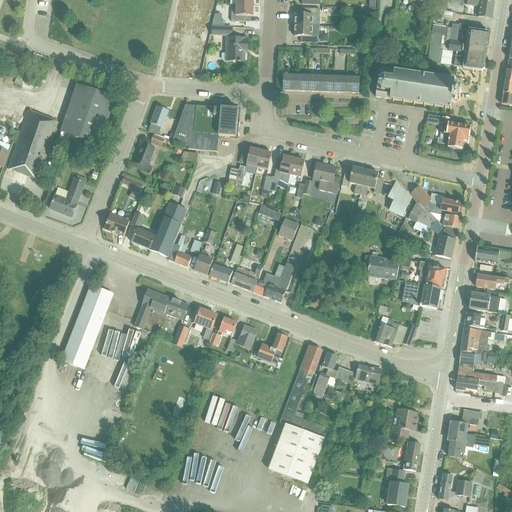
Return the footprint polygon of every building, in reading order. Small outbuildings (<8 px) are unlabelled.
[(190,0),(189,5),(207,10),(209,0),(190,0)] [(435,0),(435,10),(446,11),(447,0),(435,0)] [(494,3),(475,0),(467,0),(466,5),(480,7),(478,18),(491,20),(494,3)] [(253,6),(236,6),(236,11),(231,11),(231,16),(231,22),(250,22),(250,17),(252,17),(253,6)] [(295,26),(319,27),(320,9),(302,9),(302,15),(295,15),(295,26)] [(187,10),(185,37),(203,38),(205,11),(187,10)] [(435,10),(433,20),(439,21),(439,20),(444,20),(444,17),(453,18),(454,13),(445,12),(435,10)] [(319,27),(295,26),(295,37),(301,37),(301,43),(319,44),(319,27)] [(452,30),(450,42),(457,43),(459,26),(452,26),(452,30)] [(478,48),(488,50),(490,34),(484,33),(485,29),(470,27),(468,35),(466,47),(478,49),(478,48)] [(212,28),(212,35),(232,36),(232,28),(224,28),(212,28)] [(444,37),(443,46),(449,47),(450,42),(452,30),(445,29),(444,37)] [(182,38),(176,64),(194,68),(200,42),(182,38)] [(227,38),(226,62),(244,63),(245,54),(247,54),(248,39),(227,38)] [(478,49),(466,47),(463,46),(464,44),(457,43),(450,42),(449,47),(448,52),(462,54),(463,49),(466,50),(463,69),(482,72),(485,70),(488,50),(478,48),(478,49)] [(415,104),(424,105),(424,107),(425,107),(426,105),(435,107),(434,108),(435,108),(436,107),(445,108),(445,110),(446,110),(446,108),(450,109),(450,110),(451,109),(450,108),(451,103),(455,103),(456,99),(457,99),(458,100),(460,99),(459,98),(460,92),(461,91),(460,90),(459,91),(457,91),(458,87),(454,86),(455,80),(456,80),(455,79),(454,79),(450,79),(451,78),(449,78),(449,79),(440,77),(440,76),(439,76),(439,77),(429,76),(430,75),(429,74),(428,76),(419,74),(420,73),(418,73),(418,74),(409,73),(409,71),(408,71),(408,73),(398,71),(398,70),(397,70),(397,71),(379,68),(378,80),(379,81),(378,86),(377,86),(375,100),(379,100),(379,98),(381,99),(381,102),(384,102),(384,99),(387,100),(387,101),(390,102),(390,100),(393,101),(393,102),(394,102),(394,101),(404,102),(403,104),(405,104),(405,102),(414,104),(414,105),(415,105),(415,104)] [(296,92),(297,77),(283,76),(283,92),(296,92)] [(309,77),(297,77),(296,92),(309,92),(309,77)] [(321,77),(309,77),(309,92),(321,93),(321,77)] [(334,78),(321,77),(321,93),(333,93),(334,78)] [(334,78),(333,93),(346,94),(346,78),(334,78)] [(359,79),(346,78),(346,94),(359,94),(359,79)] [(511,83),(505,82),(503,94),(511,95),(511,83)] [(77,85),(61,133),(99,146),(115,98),(77,85)] [(511,95),(503,94),(501,105),(511,106),(511,95)] [(151,124),(149,132),(159,136),(162,128),(163,128),(167,117),(172,119),(174,113),(169,112),(157,107),(151,124)] [(209,152),(213,109),(187,107),(175,136),(173,141),(189,147),(189,150),(209,152)] [(221,110),(213,109),(209,152),(218,153),(219,137),(236,138),(239,110),(221,109),(221,110)] [(39,181),(59,123),(28,111),(8,169),(39,181)] [(429,116),(428,124),(440,126),(441,118),(429,116)] [(448,149),(462,151),(463,143),(466,144),(467,138),(469,138),(471,128),(448,124),(449,119),(444,118),(440,140),(438,139),(438,144),(449,146),(448,149)] [(154,137),(151,143),(162,147),(164,141),(154,137)] [(141,150),(134,169),(151,175),(153,169),(148,168),(151,162),(150,161),(154,149),(141,144),(139,150),(141,150)] [(173,152),(181,155),(184,147),(176,144),(173,152)] [(0,149),(0,167),(3,168),(9,153),(0,149)] [(257,168),(261,151),(251,149),(247,165),(257,168)] [(272,154),(261,151),(257,168),(268,171),(272,154)] [(198,163),(199,154),(185,153),(181,161),(198,163)] [(273,178),(270,191),(276,192),(279,179),(288,184),(289,185),(289,184),(295,159),(284,156),(282,163),(278,162),(274,178),(273,178)] [(305,162),(295,159),(289,184),(294,185),(295,181),(300,183),(305,162)] [(334,178),(336,169),(317,165),(313,181),(320,182),(318,191),(337,195),(341,180),(334,178)] [(247,168),(240,166),(240,170),(237,180),(236,184),(242,186),(247,168)] [(229,178),(237,180),(240,170),(232,168),(229,178)] [(360,195),(366,171),(353,168),(352,172),(345,171),(342,186),(349,188),(350,184),(356,185),(354,194),(360,195)] [(379,174),(366,171),(360,195),(366,197),(368,188),(375,189),(374,193),(381,195),(384,180),(378,178),(379,174)] [(273,178),(267,176),(264,190),(270,191),(273,178)] [(121,184),(140,191),(143,184),(124,177),(121,184)] [(55,196),(50,209),(72,218),(86,184),(75,179),(66,200),(55,196)] [(313,183),(307,181),(306,186),(303,194),(310,196),(313,183)] [(215,182),(212,195),(219,196),(222,184),(215,182)] [(412,200),(396,183),(388,198),(394,201),(389,210),(404,217),(412,200)] [(303,194),(306,186),(300,184),(297,198),(302,199),(303,194)] [(173,195),(182,199),(185,190),(177,186),(173,195)] [(296,194),(298,188),(292,186),(290,193),(296,194)] [(419,188),(412,195),(430,214),(442,216),(445,212),(458,215),(459,212),(460,211),(462,206),(461,206),(460,205),(460,204),(443,201),(444,197),(432,195),(431,200),(419,188)] [(416,204),(408,220),(414,223),(416,223),(417,224),(424,211),(417,203),(416,204)] [(169,204),(157,235),(150,251),(168,258),(170,252),(174,245),(187,211),(169,204)] [(274,212),(271,220),(278,222),(281,215),(274,212)] [(144,218),(136,214),(131,226),(136,229),(137,227),(140,228),(144,218)] [(130,223),(111,215),(105,230),(124,238),(130,223)] [(443,232),(443,235),(456,238),(460,219),(445,216),(444,221),(442,221),(441,223),(443,224),(443,227),(446,227),(446,229),(443,232)] [(323,222),(317,219),(314,225),(321,228),(323,222)] [(292,242),(299,226),(285,220),(278,236),(292,242)] [(339,220),(332,242),(341,245),(349,223),(339,220)] [(436,222),(431,228),(438,235),(437,239),(439,240),(435,256),(451,260),(455,240),(441,237),(441,235),(439,234),(444,230),(436,222)] [(150,251),(157,235),(145,231),(144,232),(138,230),(132,244),(150,251)] [(305,230),(303,235),(310,238),(312,233),(305,230)] [(208,231),(204,242),(211,245),(216,234),(208,231)] [(313,232),(308,244),(315,247),(320,235),(313,232)] [(172,253),(169,262),(188,269),(192,258),(184,255),(187,247),(183,245),(186,237),(182,236),(178,247),(174,245),(170,252),(172,253)] [(191,252),(198,254),(202,243),(195,240),(191,252)] [(230,263),(236,265),(243,247),(237,245),(230,263)] [(477,249),(475,262),(497,265),(498,259),(511,261),(511,260),(511,254),(477,249)] [(202,251),(194,272),(207,276),(213,261),(205,258),(207,253),(202,251)] [(366,257),(363,276),(369,277),(368,282),(369,284),(378,285),(380,284),(381,279),(397,281),(400,262),(377,258),(378,254),(372,253),(372,258),(366,257)] [(419,285),(440,289),(440,288),(443,287),(446,271),(438,269),(438,266),(420,263),(419,271),(421,271),(419,285)] [(280,280),(272,301),(281,304),(286,292),(295,268),(286,264),(280,280)] [(214,266),(210,277),(229,284),(233,273),(214,266)] [(252,293),(262,269),(258,267),(255,275),(238,268),(231,285),(252,293)] [(262,269),(252,293),(272,301),(280,280),(275,278),(266,275),(263,283),(258,281),(260,277),(263,269),(262,269)] [(478,275),(476,288),(495,290),(496,284),(504,285),(504,284),(508,284),(509,280),(478,275)] [(296,278),(291,293),(296,295),(302,280),(296,278)] [(420,307),(436,310),(440,289),(419,285),(405,283),(402,302),(420,307)] [(91,287),(62,361),(85,370),(114,296),(91,287)] [(148,291),(135,328),(144,331),(151,310),(183,322),(189,305),(148,291)] [(472,294),(469,310),(498,314),(501,299),(472,294)] [(388,308),(380,306),(378,314),(385,317),(388,308)] [(201,310),(195,324),(207,329),(203,339),(208,341),(209,339),(218,316),(201,310)] [(483,329),(484,317),(467,314),(465,326),(483,329)] [(507,332),(510,316),(503,315),(501,332),(507,332)] [(380,325),(374,343),(383,346),(384,345),(392,348),(392,347),(398,331),(391,329),(394,322),(388,319),(383,318),(380,325)] [(237,324),(224,319),(219,333),(225,335),(226,332),(233,334),(237,324)] [(409,326),(402,344),(410,347),(416,328),(409,326)] [(180,327),(173,345),(181,348),(188,330),(180,327)] [(258,332),(245,327),(238,346),(251,350),(258,332)] [(472,351),(489,353),(489,348),(487,347),(488,338),(490,339),(491,334),(464,330),(461,353),(471,354),(472,351)] [(214,334),(210,344),(217,347),(220,336),(214,334)] [(262,345),(258,358),(272,364),(277,351),(282,353),(288,338),(277,334),(272,349),(262,345)] [(495,335),(494,341),(504,343),(505,336),(495,335)] [(231,339),(227,351),(233,353),(238,342),(231,339)] [(310,347),(282,423),(282,424),(286,425),(320,438),(324,428),(302,419),(303,415),(296,412),(308,381),(306,380),(309,373),(314,375),(323,352),(310,347)] [(471,354),(461,353),(458,378),(496,383),(497,376),(472,372),(473,367),(476,367),(480,365),(481,361),(497,363),(498,355),(489,353),(472,351),(471,354)] [(338,358),(328,354),(322,368),(329,370),(327,376),(321,374),(312,396),(322,400),(328,385),(333,387),(334,386),(336,383),(335,381),(335,380),(348,385),(352,373),(339,368),(338,372),(333,371),(338,358)] [(379,385),(382,372),(359,367),(356,379),(379,385)] [(402,378),(400,387),(407,389),(409,379),(407,379),(404,378),(402,378)] [(496,383),(458,378),(456,390),(465,392),(466,390),(478,391),(478,386),(485,387),(484,391),(495,392),(495,393),(502,394),(503,384),(496,383)] [(335,393),(333,397),(336,399),(335,402),(342,404),(345,396),(338,393),(338,394),(335,393)] [(393,428),(392,436),(408,439),(409,431),(415,432),(418,414),(398,411),(397,417),(402,418),(400,429),(393,428)] [(449,433),(466,435),(467,425),(477,427),(478,420),(481,421),(482,414),(464,411),(462,424),(451,422),(449,433)] [(258,428),(265,431),(270,420),(263,417),(258,428)] [(320,438),(286,425),(269,470),(308,485),(325,440),(320,438)] [(466,435),(449,433),(447,442),(451,442),(449,457),(463,459),(465,447),(473,448),(474,445),(489,447),(491,439),(466,435)] [(404,466),(403,471),(416,473),(420,445),(410,443),(407,443),(407,449),(404,466)] [(378,452),(377,458),(397,462),(399,449),(383,447),(383,453),(378,452)] [(378,460),(377,467),(385,468),(387,461),(378,460)] [(107,468),(98,495),(104,497),(113,470),(107,468)] [(405,472),(395,470),(393,470),(387,505),(405,508),(408,486),(403,485),(405,472)] [(441,484),(439,500),(448,502),(454,503),(456,497),(470,499),(472,484),(457,482),(456,493),(450,492),(453,476),(444,475),(442,484),(441,484)] [(131,478),(128,490),(139,492),(142,481),(131,478)] [(499,484),(497,488),(505,493),(507,489),(499,484)]
